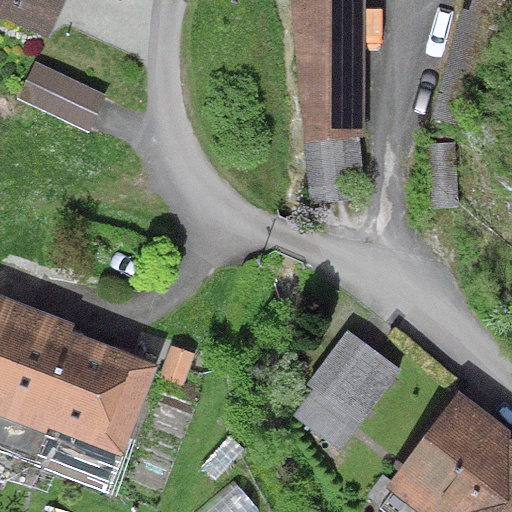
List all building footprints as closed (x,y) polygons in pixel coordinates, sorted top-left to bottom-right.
[(0,0),(0,14),(2,13),(40,31),(54,0),(0,0)] [(289,0),(310,206),(348,202),(341,141),(357,141),(357,0),(289,0)] [(33,71),(17,102),(83,134),(98,101),(33,71)] [(423,150),(427,213),(455,211),(451,148),(423,150)] [(116,454),(147,375),(0,318),(0,455),(29,466),(44,427),(116,454)] [(292,420),(337,453),(395,374),(345,337),(305,389),(312,394),(292,420)] [(167,357),(159,381),(178,388),(186,364),(167,357)] [(378,511),(449,511),(500,442),(456,408),(378,511)] [(511,511),(511,451),(500,442),(449,511),(511,511)]
